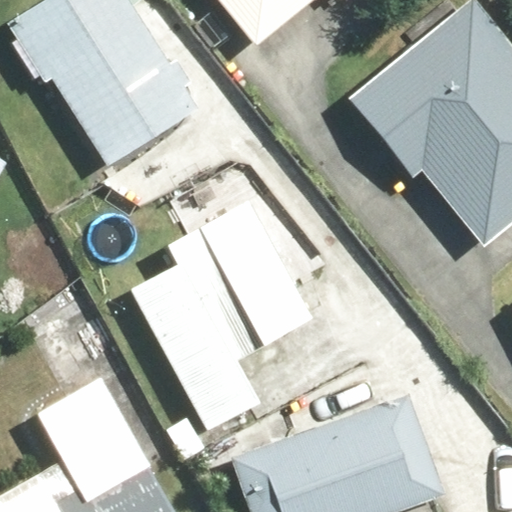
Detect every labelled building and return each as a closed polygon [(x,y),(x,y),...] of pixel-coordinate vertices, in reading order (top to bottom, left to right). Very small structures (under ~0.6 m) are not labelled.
[(134,0),(42,0),(1,26),(38,85),(47,80),(100,165),(199,104),(134,0)] [(211,0),(250,48),(309,0),(211,0)] [(511,52),(469,0),(467,0),(340,103),(405,183),(415,175),(475,249),(511,219),(511,52)] [(135,281),(205,415),(263,385),(247,354),(326,313),(260,187),(167,235),(179,258),(135,281)] [(406,511),(405,507),(439,495),(406,404),(391,362),(241,416),(254,453),(228,462),(245,511),(406,511)] [(172,511),(96,380),(33,417),(74,488),(48,504),(52,511),(172,511)]
